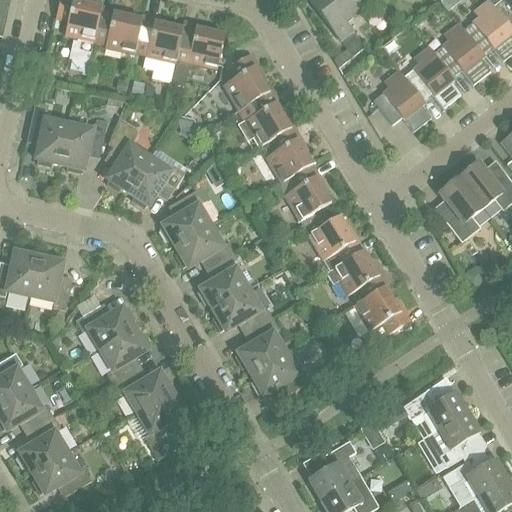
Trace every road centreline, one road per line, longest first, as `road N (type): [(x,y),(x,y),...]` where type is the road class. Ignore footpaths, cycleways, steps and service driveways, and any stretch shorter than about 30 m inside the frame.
road 1 (residential): [(286,511),(127,248),(110,235),(0,215)]
road 2 (residential): [(511,436),(377,209)]
road 3 (residential): [(377,209),(252,5)]
road 4 (residential): [(511,104),(377,209)]
road 5 (residential): [(0,149),(33,0)]
